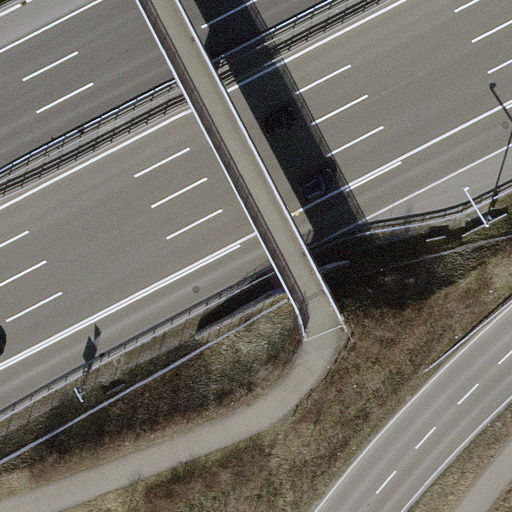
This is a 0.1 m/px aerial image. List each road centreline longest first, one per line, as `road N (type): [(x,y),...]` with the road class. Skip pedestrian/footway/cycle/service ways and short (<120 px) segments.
road 1 (track): [(18,511),(275,407),(301,382),(326,327),(159,0)]
road 2 (motorway): [(208,178),(511,22)]
road 3 (unknown): [(278,231),(378,164),(511,95)]
road 4 (motorway): [(0,346),(208,178)]
road 5 (motorway): [(217,0),(0,111)]
road 6 (motorway): [(0,286),(208,178)]
road 7 (tertiary): [(363,511),(511,352)]
